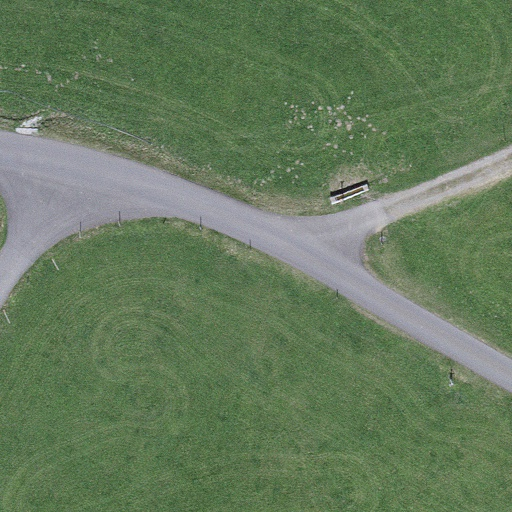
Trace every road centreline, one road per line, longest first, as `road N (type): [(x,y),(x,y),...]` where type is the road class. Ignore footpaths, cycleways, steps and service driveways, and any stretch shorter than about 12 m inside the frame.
road 1 (unclassified): [(511,372),(320,259),(71,157),(0,150)]
road 2 (track): [(320,259),(511,143)]
road 3 (track): [(0,283),(71,157)]
